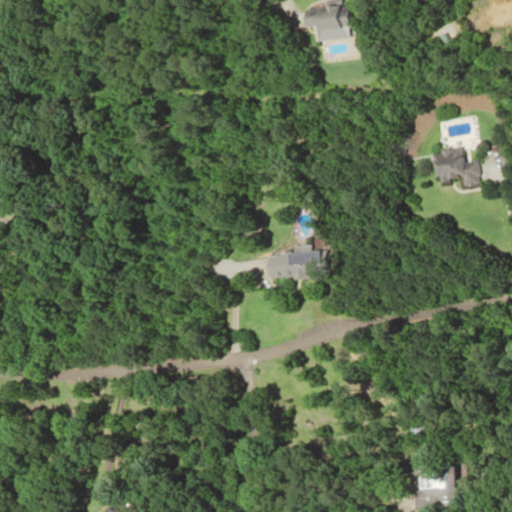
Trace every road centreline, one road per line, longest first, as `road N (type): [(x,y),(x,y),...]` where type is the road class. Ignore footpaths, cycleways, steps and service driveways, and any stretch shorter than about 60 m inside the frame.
road 1 (residential): [(511,296),(386,316),(253,362),(53,374),(0,366)]
road 2 (residential): [(126,368),(93,509)]
road 3 (residential): [(253,362),(249,488)]
